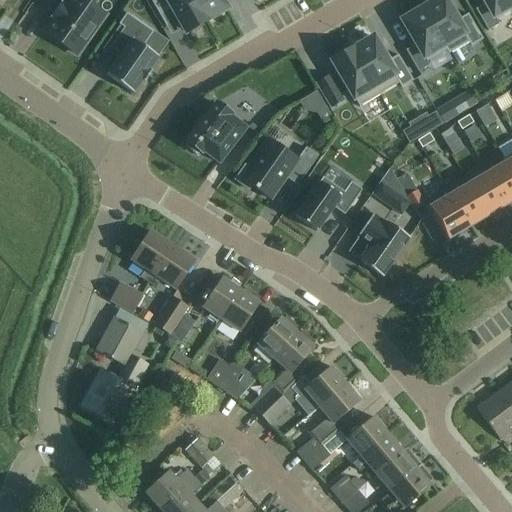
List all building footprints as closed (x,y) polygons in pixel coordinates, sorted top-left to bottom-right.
[(67,0),(63,7),(61,5),(52,18),(55,19),(45,33),(77,55),(104,15),(81,0),(67,0)] [(185,33),(206,21),(193,0),(149,0),(159,16),(172,9),(185,33)] [(193,0),(206,21),(227,9),(221,0),(193,0)] [(444,0),(437,0),(422,9),(449,54),(468,43),(470,47),(483,40),(467,14),(457,21),(444,0)] [(511,11),(511,1),(511,0),(483,0),(486,4),(475,10),(487,31),(498,25),(496,21),(511,11)] [(448,55),(449,54),(422,9),(402,21),(416,45),(405,51),(418,73),(429,66),(426,62),(446,51),(448,55)] [(153,33),(126,14),(118,25),(123,29),(110,48),(121,55),(116,62),(106,76),(133,95),(142,82),(144,83),(151,72),(149,71),(158,58),(142,47),(153,33)] [(373,38),(352,50),(379,95),(398,84),(401,88),(413,81),(398,56),(387,62),(373,38)] [(359,107),(379,95),(352,50),(332,62),(359,107)] [(285,112),(317,85),(296,62),(265,89),(285,112)] [(343,101),(329,77),(317,84),(331,108),(343,101)] [(501,110),(511,103),(511,89),(494,100),(501,110)] [(477,103),(470,92),(461,98),(467,109),(477,103)] [(188,143),(185,146),(197,156),(200,153),(201,154),(202,152),(218,164),(244,129),(229,118),(231,116),(215,104),(186,142),(188,143)] [(453,118),(446,106),(436,112),(443,123),(453,118)] [(477,113),(485,126),(495,120),(487,107),(477,113)] [(326,109),(317,114),(323,125),(332,119),(326,109)] [(441,124),(435,114),(427,119),(433,129),(441,124)] [(468,116),(457,123),(461,131),(473,124),(468,116)] [(474,125),(463,131),(470,144),(481,137),(474,125)] [(412,128),(404,133),(409,143),(418,138),(412,128)] [(447,145),(456,140),(450,130),(441,136),(447,145)] [(422,149),(433,141),(429,134),(417,141),(422,149)] [(297,186),(318,157),(305,148),(297,160),(268,140),(248,169),(244,167),(234,181),(248,190),(251,187),(270,200),(285,178),(297,186)] [(511,154),(502,160),(505,164),(506,163),(511,173),(511,154)] [(487,174),(506,205),(511,201),(511,173),(506,163),(505,164),(487,174)] [(389,169),(371,195),(383,203),(397,183),(389,169)] [(487,216),(506,205),(487,174),(469,185),(487,216)] [(322,178),(295,217),(316,232),(333,208),(344,215),(361,191),(350,183),(343,193),(322,178)] [(487,216),(469,185),(450,196),(468,227),(487,216)] [(450,197),(446,190),(438,194),(442,201),(429,209),(447,239),(468,227),(450,196),(450,197)] [(420,222),(430,216),(416,191),(406,198),(420,222)] [(360,235),(373,244),(360,263),(381,277),(409,238),(387,223),(387,224),(373,215),(356,238),(357,239),(360,235)] [(148,284),(172,246),(151,232),(132,262),(145,270),(140,278),(148,284)] [(194,260),(172,246),(148,284),(156,289),(161,280),(176,290),(194,260)] [(222,319),(241,290),(223,278),(204,307),(222,319)] [(132,314),(142,295),(119,282),(109,302),(132,314)] [(241,290),(222,319),(245,335),(253,323),(249,320),(260,303),(258,302),(261,298),(247,288),(244,292),(241,290)] [(171,296),(152,324),(170,336),(188,307),(171,296)] [(171,335),(174,338),(181,342),(194,322),(184,315),(171,335)] [(122,366),(115,379),(101,372),(82,406),(111,422),(129,388),(135,391),(149,365),(130,355),(141,332),(114,318),(96,352),(122,366)] [(275,359),(297,335),(295,332),(298,329),(287,318),(284,322),(280,319),(258,344),(275,359)] [(274,387),(270,391),(252,408),(262,418),(290,389),(304,375),(296,368),(313,349),(311,347),(314,343),(302,332),(299,336),(297,335),(275,359),(284,368),(269,382),(274,387)] [(163,345),(169,348),(175,340),(166,334),(162,339),(163,345)] [(190,362),(180,355),(176,362),(186,368),(190,362)] [(229,366),(215,387),(226,393),(244,366),(234,359),(229,366)] [(215,387),(229,366),(219,360),(205,380),(215,387)] [(304,391),(305,392),(296,400),(300,404),(299,405),(308,416),(319,407),(345,384),(331,368),(304,391)] [(511,381),(499,391),(511,409),(511,381)] [(307,431),(313,438),(295,453),(303,462),(322,447),(321,446),(346,425),(340,418),(360,401),(345,384),(319,407),(326,416),(307,431)] [(290,389),(262,418),(269,425),(287,408),(298,396),(290,389)] [(511,409),(499,391),(477,408),(500,439),(511,430),(511,409)] [(361,458),(388,435),(373,417),(346,440),(360,457),(361,458)] [(361,458),(360,457),(352,463),(359,471),(367,464),(375,475),(403,452),(388,435),(361,458)] [(213,457),(196,439),(183,451),(201,469),(213,457)] [(330,456),(322,447),(303,462),(311,471),(330,456)] [(408,459),(403,452),(375,475),(390,492),(391,493),(421,466),(412,456),(408,459)] [(391,493),(390,492),(379,501),(388,511),(390,511),(401,511),(432,486),(429,483),(433,480),(421,466),(391,493)] [(161,510),(195,479),(188,472),(178,481),(170,473),(146,494),(161,510)] [(344,476),(329,490),(341,503),(356,490),(344,476)] [(195,479),(161,510),(162,511),(190,511),(199,504),(193,497),(203,488),(195,479)] [(235,485),(225,494),(232,501),(242,492),(235,485)] [(356,490),(341,503),(348,511),(357,511),(368,503),(356,490)]
